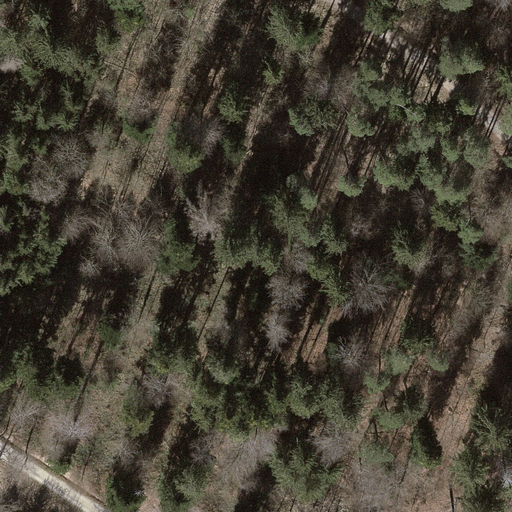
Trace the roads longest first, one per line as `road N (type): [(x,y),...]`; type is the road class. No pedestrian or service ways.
road 1 (track): [(511,139),(427,59),(336,0)]
road 2 (track): [(0,445),(101,511)]
